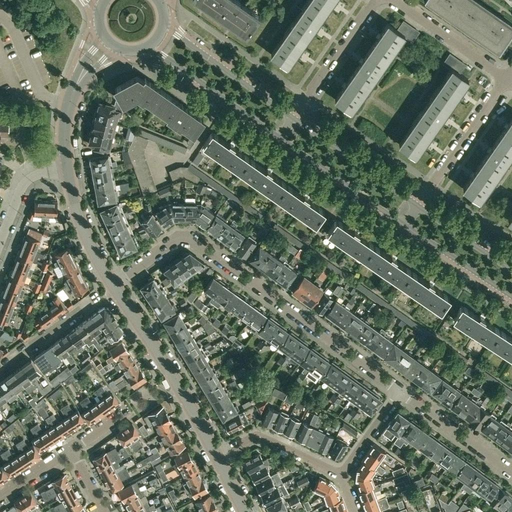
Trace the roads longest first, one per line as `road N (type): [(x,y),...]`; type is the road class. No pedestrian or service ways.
road 1 (residential): [(400,390),(192,238),(173,241),(113,283)]
road 2 (tertiary): [(216,454),(113,283)]
road 3 (tertiary): [(293,119),(164,23)]
road 4 (tertiary): [(148,47),(279,138)]
road 5 (residential): [(414,205),(506,77)]
road 6 (tertiary): [(279,138),(401,224)]
road 7 (tertiary): [(414,205),(293,119)]
road 8 (residential): [(293,119),(375,0)]
road 9 (residential): [(506,77),(390,0)]
road 10 (residential): [(511,472),(400,390)]
road 11 (residential): [(341,474),(261,436),(216,454)]
road 12 (tertiary): [(401,224),(511,296)]
road 13 (tertiary): [(113,283),(76,215),(67,165)]
